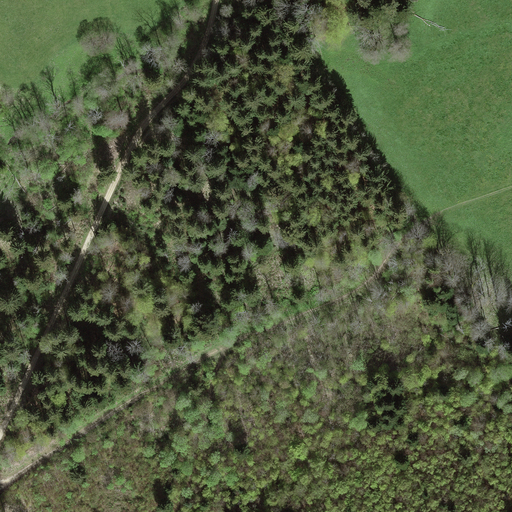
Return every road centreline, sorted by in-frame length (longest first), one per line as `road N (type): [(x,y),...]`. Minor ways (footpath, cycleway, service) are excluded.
road 1 (track): [(0,429),(137,130),(190,73),(214,0)]
road 2 (track): [(511,188),(442,212),(332,302),(226,345)]
road 3 (track): [(226,345),(0,483)]
road 4 (track): [(174,511),(226,345)]
